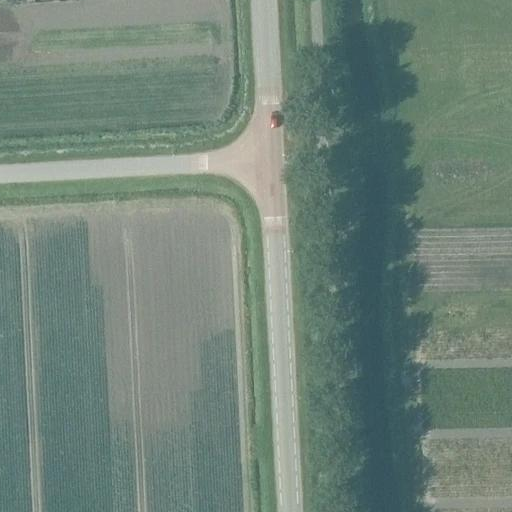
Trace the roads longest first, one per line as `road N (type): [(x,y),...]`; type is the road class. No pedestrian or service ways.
road 1 (unclassified): [(255,166),(275,511)]
road 2 (unclassified): [(0,180),(255,166)]
road 3 (unclassified): [(250,0),(255,166)]
